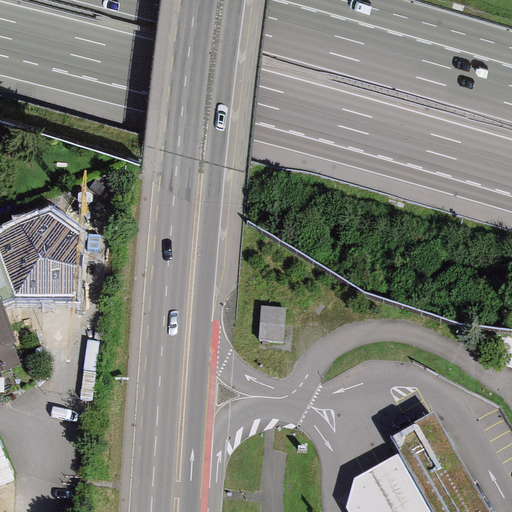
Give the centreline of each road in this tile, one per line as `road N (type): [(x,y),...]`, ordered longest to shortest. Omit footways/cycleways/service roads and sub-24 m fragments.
road 1 (motorway): [(0,28),(511,166)]
road 2 (secondary): [(196,0),(151,511)]
road 3 (secondary): [(204,312),(234,0)]
road 4 (residential): [(271,397),(295,391),(335,343),(381,329),(432,340),(511,390)]
road 5 (motorway): [(511,94),(248,20)]
road 6 (secondary): [(190,490),(204,312)]
road 7 (residential): [(190,490),(228,418),(271,397)]
